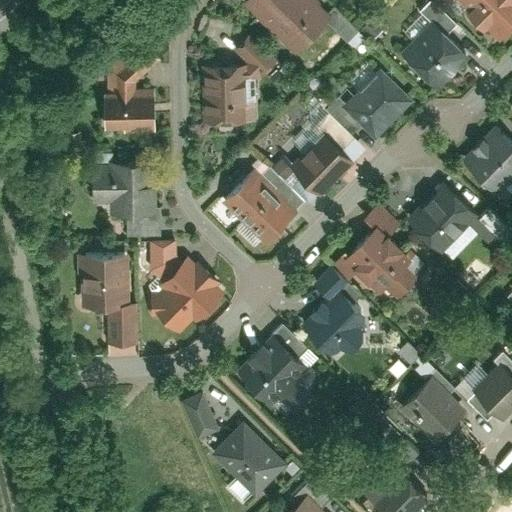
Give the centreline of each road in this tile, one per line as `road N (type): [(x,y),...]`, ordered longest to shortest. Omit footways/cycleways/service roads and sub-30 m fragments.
road 1 (residential): [(196,0),(176,23),(181,183),(188,207),(266,286)]
road 2 (residential): [(47,402),(0,147)]
road 3 (residential): [(47,402),(71,376),(164,366),(266,286)]
road 4 (residential): [(266,286),(382,159)]
road 5 (residential): [(382,159),(428,157),(481,98)]
road 6 (residential): [(481,98),(436,104),(382,159)]
